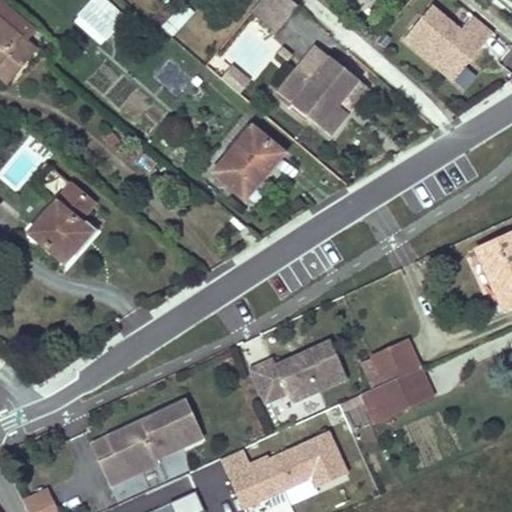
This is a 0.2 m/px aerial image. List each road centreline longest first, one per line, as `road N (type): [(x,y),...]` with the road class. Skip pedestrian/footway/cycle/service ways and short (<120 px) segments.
road 1 (residential): [(0,428),(511,109)]
road 2 (unknown): [(460,141),(299,0)]
